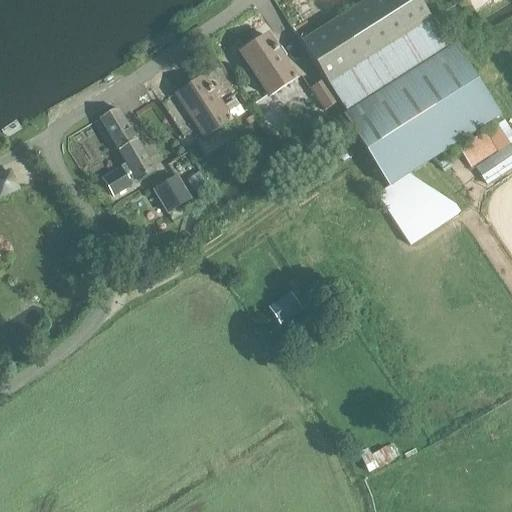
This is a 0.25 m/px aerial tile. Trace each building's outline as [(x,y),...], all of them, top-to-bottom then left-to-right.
[(380,0),(304,48),(344,110),(446,46),(416,0),(380,0)] [(270,98),(296,80),(267,37),(241,54),(270,98)] [(388,187),(376,195),(411,248),(460,214),(456,207),(409,177),(501,119),(455,46),(343,118),(388,187)] [(223,146),(223,127),(243,114),(234,101),(222,109),(203,79),(162,106),(203,169),(214,162),(209,154),(223,146)] [(324,112),(338,103),(324,81),(310,90),(324,112)] [(113,198),(155,172),(117,110),(99,121),(126,165),(102,179),(113,198)] [(260,120),(274,140),(286,133),(272,112),(260,120)] [(476,169),(488,186),(511,168),(511,149),(509,146),(476,169)] [(17,166),(0,171),(0,196),(24,189),(17,166)] [(173,202),(184,195),(174,178),(165,184),(164,182),(152,188),(162,206),(163,205),(169,215),(178,210),(173,202)] [(281,325),(301,312),(290,295),(270,309),(281,325)]
